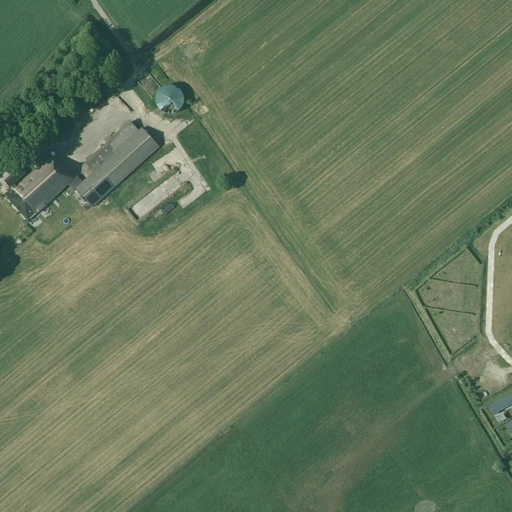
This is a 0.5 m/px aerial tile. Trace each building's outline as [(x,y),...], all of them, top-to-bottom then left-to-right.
[(120,99),(103,115),(113,126),(130,110),(120,99)] [(166,112),(176,107),(173,100),(165,104),(162,99),(160,100),(166,112)] [(81,108),(73,117),(82,125),(90,117),(81,108)] [(141,128),(138,131),(130,122),(84,163),(93,173),(82,183),(76,176),(74,179),(59,162),(57,164),(48,154),(34,167),(37,170),(17,188),(13,185),(25,173),(20,168),(4,182),(9,188),(11,186),(14,190),(7,197),(28,221),(68,184),(74,191),(76,189),(92,208),(159,147),(141,128)] [(168,193),(178,189),(172,176),(163,179),(168,193)] [(154,239),(168,226),(162,220),(148,233),(154,239)]
